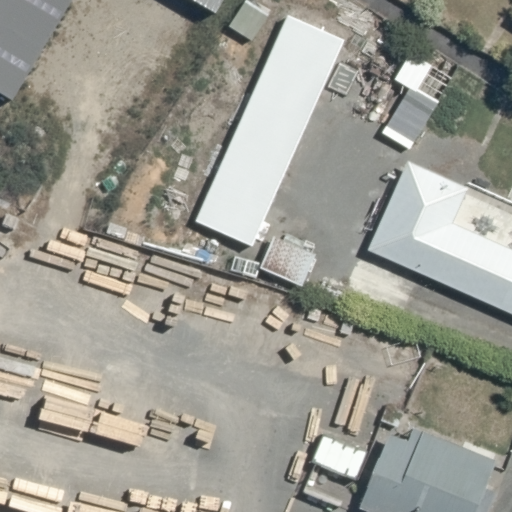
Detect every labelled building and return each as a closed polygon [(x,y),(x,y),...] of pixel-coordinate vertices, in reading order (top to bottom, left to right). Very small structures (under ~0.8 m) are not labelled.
[(307,108),(276,88),(245,137),(276,156),(307,108)] [(368,248),(511,312),(511,210),(504,207),(491,238),(451,220),(467,187),(407,160),(368,248)] [(357,298),(374,258),(336,241),(313,294),(353,308),(357,298)] [(418,277),(374,258),(357,298),(401,316),(418,277)] [(404,410),(387,403),(380,419),(398,426),(404,410)] [(407,439),(389,432),(359,506),(374,511),(474,511),(496,458),(415,426),(407,439)]
